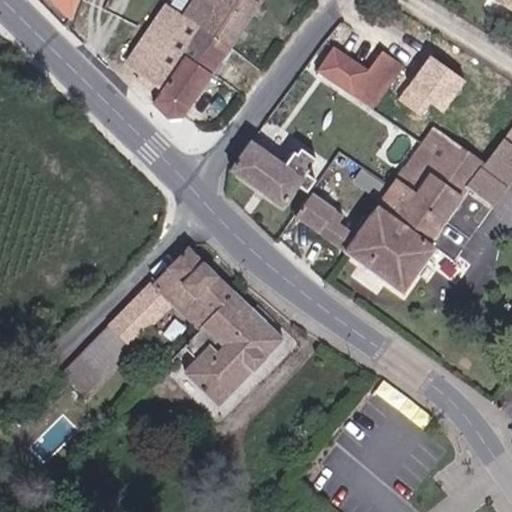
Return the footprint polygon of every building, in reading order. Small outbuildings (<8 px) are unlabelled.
[(51,0),(50,5),(76,30),(87,0),(51,0)] [(96,0),(89,22),(110,30),(118,0),(96,0)] [(186,132),(237,55),(208,37),(223,14),(219,11),(202,0),(174,0),(168,11),(130,66),(169,95),(160,109),(186,132)] [(208,37),(237,55),(274,0),(225,0),(219,11),(223,14),(208,37)] [(459,14),(466,0),(459,0),(454,11),(459,14)] [(499,16),(507,12),(511,1),(511,0),(466,0),(459,14),(491,32),(499,16)] [(335,42),(317,69),(375,108),(406,62),(383,47),(370,65),(335,42)] [(511,120),(495,144),(509,154),(511,149),(511,120)] [(471,158),(434,131),(417,155),(435,168),(454,181),(471,158)] [(479,164),(494,174),(509,154),(495,144),(479,164)] [(387,194),(405,207),(435,168),(417,155),(387,194)] [(462,187),(479,164),(471,158),(454,181),(462,187)] [(494,174),(479,164),(462,187),(442,212),(468,227),(502,180),(494,174)] [(295,203),(287,197),(296,186),(277,171),(273,175),(269,172),(258,186),(231,166),(211,191),(264,230),(279,209),(287,214),(295,203)] [(387,194),(358,233),(349,245),(345,243),(334,257),(336,259),(325,275),(380,315),(411,269),(403,261),(442,212),(462,187),(454,181),(435,168),(405,207),(387,194)] [(297,213),(337,241),(355,217),(315,189),(297,213)] [(334,257),(320,247),(326,240),(293,218),(277,239),(322,273),(334,257)] [(172,350),(208,312),(161,272),(56,383),(81,406),(110,375),(106,370),(147,327),(172,350)] [(197,421),(258,355),(208,312),(172,350),(189,365),(183,372),(177,371),(161,390),(197,421)] [(193,426),(197,421),(161,390),(157,394),(193,426)] [(404,423),(391,412),(366,446),(379,456),(387,462),(380,472),(395,483),(412,461),(422,469),(434,453),(421,438),(404,423)] [(326,456),(336,441),(343,431),(329,421),(312,446),(326,456)] [(333,461),(343,446),(336,441),(326,456),(333,461)] [(379,456),(371,466),(380,472),(387,462),(379,456)]
